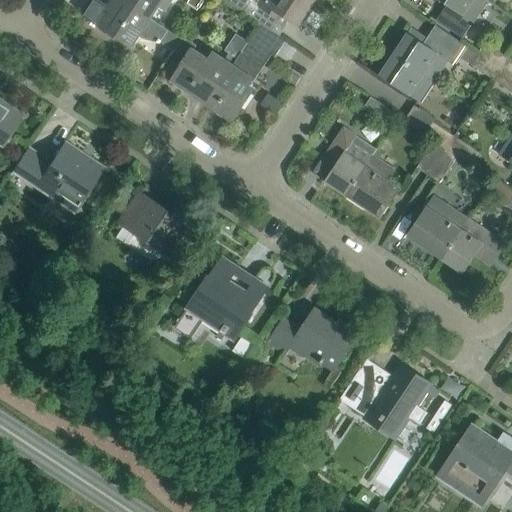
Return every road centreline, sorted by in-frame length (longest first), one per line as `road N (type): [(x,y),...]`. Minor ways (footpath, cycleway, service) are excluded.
road 1 (residential): [(249,177),(14,24)]
road 2 (residential): [(477,330),(249,177)]
road 3 (residential): [(249,177),(365,0)]
road 4 (secondary): [(129,511),(0,426)]
